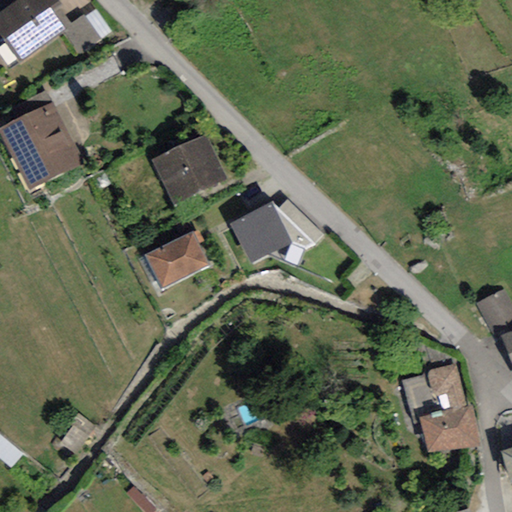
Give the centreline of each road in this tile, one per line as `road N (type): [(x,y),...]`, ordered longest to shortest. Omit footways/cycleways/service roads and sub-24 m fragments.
road 1 (unclassified): [(511,394),(109,0)]
road 2 (unknown): [(98,168),(71,92),(141,33)]
